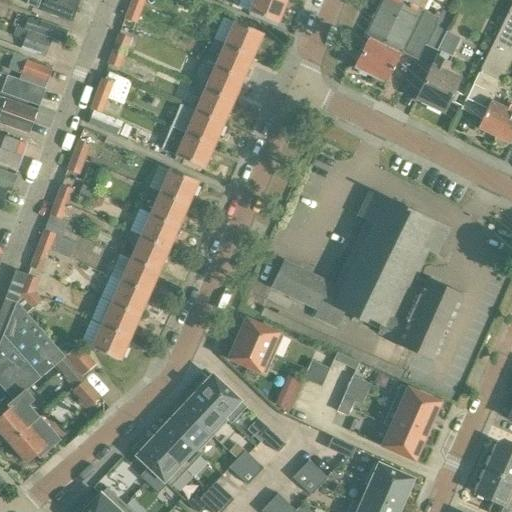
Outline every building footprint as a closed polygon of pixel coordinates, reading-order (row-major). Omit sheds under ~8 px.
[(36,8),(39,0),(26,0),(25,4),(36,8)] [(77,10),(55,2),(49,0),(43,0),(40,11),(72,23),(77,10)] [(56,0),(55,2),(77,10),(80,0),(56,0)] [(131,0),(130,4),(142,8),(145,0),(131,0)] [(241,0),(239,8),(249,11),(249,12),(277,22),(285,0),(241,0)] [(438,17),(402,0),(381,0),(363,38),(367,39),(353,67),(385,83),(400,53),(417,61),(425,45),(438,17)] [(402,0),(438,17),(442,9),(446,0),(402,0)] [(137,24),(142,8),(130,4),(124,19),(137,24)] [(511,4),(479,71),(460,109),(481,119),(477,128),(495,137),(494,141),(498,143),(501,145),(508,143),(510,144),(511,139),(511,106),(508,105),(505,110),(490,102),(500,82),(506,68),(511,56),(511,4)] [(0,16),(11,19),(13,8),(0,5),(0,16)] [(455,15),(442,9),(438,17),(425,45),(439,52),(431,68),(427,67),(419,84),(422,85),(416,98),(444,112),(459,80),(444,73),(461,38),(447,31),(455,15)] [(28,18),(24,29),(63,42),(67,31),(41,22),(40,23),(28,18)] [(225,45),(224,46),(251,58),(261,35),(234,23),(225,45)] [(17,27),(13,36),(24,40),(27,31),(17,27)] [(24,40),(21,46),(46,55),(51,39),(27,31),(24,40)] [(125,53),(131,38),(119,34),(113,48),(125,53)] [(220,55),(215,67),(242,79),(251,58),(224,46),(225,45),(215,41),(210,51),(220,55)] [(119,68),(125,53),(113,48),(108,64),(119,68)] [(26,60),(21,74),(47,84),(52,70),(26,60)] [(215,67),(205,89),(232,101),(242,79),(215,67)] [(2,93),(38,107),(45,90),(8,76),(2,93)] [(108,98),(114,83),(102,79),(96,93),(108,98)] [(201,100),(196,110),(223,122),(232,101),(205,89),(196,85),(191,95),(201,100)] [(102,113),(108,98),(96,93),(90,109),(102,113)] [(1,111),(33,122),(37,109),(5,98),(1,111)] [(196,110),(186,133),(213,145),(223,122),(196,110)] [(1,111),(0,112),(0,124),(28,135),(33,122),(1,111)] [(93,111),(88,124),(118,135),(122,122),(93,111)] [(0,133),(0,147),(21,155),(26,143),(0,133)] [(213,145),(186,133),(176,156),(203,168),(213,145)] [(84,161),(90,145),(78,140),(72,156),(84,161)] [(0,147),(0,162),(16,169),(21,155),(0,147)] [(79,175),(84,161),(72,156),(66,170),(79,175)] [(0,171),(0,184),(10,188),(14,176),(0,171)] [(170,171),(160,192),(187,204),(197,182),(170,171)] [(68,205),(73,190),(61,185),(56,200),(68,205)] [(463,294),(427,278),(425,282),(414,277),(427,251),(436,255),(449,228),(370,190),(357,217),(366,221),(334,286),(283,261),(270,287),(317,310),(313,317),(336,329),(344,313),(379,330),(377,333),(398,343),(397,346),(433,362),(463,294)] [(151,215),(178,226),(187,204),(160,192),(151,215)] [(62,220),(68,205),(56,200),(50,215),(62,220)] [(151,215),(141,236),(168,248),(178,226),(151,215)] [(51,250),(56,235),(44,230),(38,245),(51,250)] [(131,259),(131,260),(158,272),(168,248),(141,236),(141,237),(128,231),(118,254),(131,259)] [(47,258),(51,250),(38,245),(30,267),(52,276),(58,263),(47,258)] [(131,260),(122,282),(148,293),(158,272),(131,260)] [(20,293),(34,291),(38,279),(27,275),(20,293)] [(122,282),(112,302),(139,314),(148,293),(122,282)] [(42,300),(34,291),(20,293),(33,308),(42,300)] [(0,416),(0,433),(9,444),(39,417),(28,404),(33,401),(25,392),(65,357),(15,300),(0,339),(0,380),(15,398),(7,405),(9,408),(0,416)] [(112,302),(102,326),(129,338),(139,314),(112,302)] [(279,315),(263,308),(260,316),(275,323),(279,315)] [(245,319),(237,339),(274,355),(282,336),(245,319)] [(129,338),(102,326),(93,348),(119,360),(129,338)] [(237,339),(228,358),(265,374),(274,355),(237,339)] [(95,365),(78,345),(65,356),(82,376),(95,365)] [(336,353),(333,361),(344,365),(347,358),(336,353)] [(347,358),(344,365),(355,370),(358,362),(347,358)] [(402,370),(386,363),(383,371),(399,378),(402,370)] [(212,375),(197,391),(230,423),(245,407),(212,375)] [(84,380),(72,391),(87,408),(99,397),(84,380)] [(400,385),(391,404),(431,422),(440,402),(400,385)] [(284,389),(277,405),(289,410),(296,394),(284,389)] [(230,423),(197,391),(182,408),(212,436),(227,420),(230,424),(230,423)] [(343,397),(339,404),(351,409),(354,402),(343,397)] [(339,404),(336,411),(347,416),(351,409),(339,404)] [(391,404),(383,424),(390,427),(391,425),(423,440),(431,422),(391,404)] [(182,408),(167,423),(200,455),(201,454),(198,451),(212,436),(182,408)] [(48,428),(39,417),(9,444),(26,463),(37,453),(40,456),(59,440),(48,428)] [(167,423),(152,439),(186,471),(200,455),(167,423)] [(390,427),(382,446),(414,460),(423,440),(391,425),(390,427)] [(285,444),(267,427),(259,435),(277,453),(285,444)] [(327,448),(350,459),(355,448),(332,437),(327,448)] [(170,487),(186,471),(152,439),(136,456),(148,467),(155,473),(166,484),(170,487)] [(497,444),(485,471),(511,482),(511,450),(510,450),(497,444)] [(263,468),(244,451),(236,459),(255,477),(263,468)] [(247,485),(255,477),(236,459),(229,467),(247,485)] [(300,469),(319,486),(327,478),(308,460),(300,469)] [(374,462),(364,484),(402,500),(412,479),(374,462)] [(148,467),(140,476),(146,482),(158,493),(166,484),(155,473),(148,467)] [(319,486),(300,469),(292,478),(310,495),(319,486)] [(511,482),(485,471),(475,494),(494,502),(490,511),(509,511),(511,506),(511,504),(506,502),(507,499),(511,501),(511,482)] [(233,500),(215,482),(207,491),(225,508),(233,500)] [(351,501),(375,511),(397,511),(402,500),(364,484),(369,486),(360,505),(351,501)] [(117,511),(125,505),(106,487),(83,511),(117,511)] [(212,511),(221,511),(225,508),(207,491),(199,499),(212,511)] [(279,511),(294,511),(296,511),(277,494),(269,502),(279,511)] [(375,511),(351,501),(346,511),(375,511)] [(279,511),(269,502),(261,511),(262,511),(279,511)]
